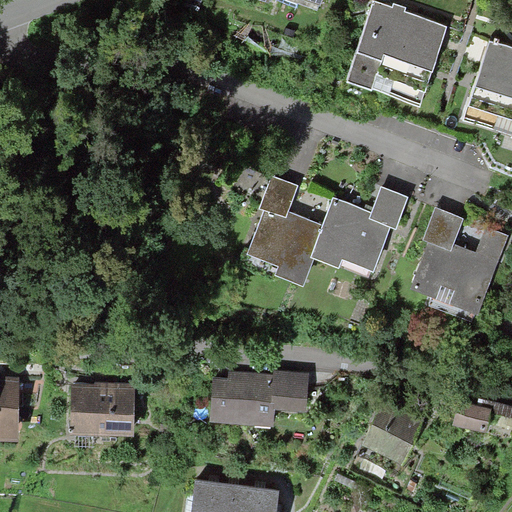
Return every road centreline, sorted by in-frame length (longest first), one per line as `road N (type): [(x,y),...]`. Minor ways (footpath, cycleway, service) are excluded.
road 1 (residential): [(2,20),(19,55),(36,61),(160,57),(483,180)]
road 2 (residential): [(511,402),(362,362),(0,332)]
